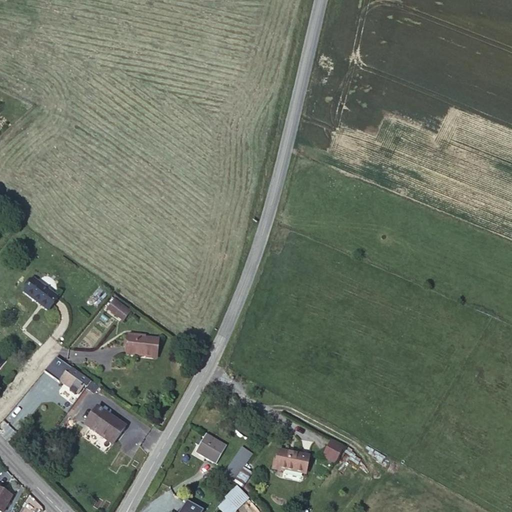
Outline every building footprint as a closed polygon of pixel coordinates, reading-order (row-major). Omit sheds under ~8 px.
[(48,311),(58,298),(34,279),(24,292),(48,311)] [(107,308),(123,321),(130,312),(113,299),(107,308)] [(139,338),(139,336),(129,335),(127,355),(157,357),(159,340),(145,339),(139,338)] [(84,386),(57,367),(51,375),(78,394),(84,386)] [(113,444),(125,426),(97,407),(85,425),(113,444)] [(215,464),(226,446),(206,434),(195,453),(215,464)] [(342,449),(330,443),(323,455),(335,462),(342,449)] [(242,454),(239,452),(223,475),(234,482),(252,454),(244,449),(242,454)] [(305,474),(308,457),(278,451),(275,468),(305,474)] [(251,476),(243,470),(235,482),(242,487),(251,476)] [(232,511),(248,498),(237,487),(226,498),(227,500),(219,508),(222,511),(232,511)] [(0,511),(2,511),(11,497),(0,490),(0,511)] [(198,511),(201,507),(185,497),(177,511),(174,510),(172,511),(198,511)]
